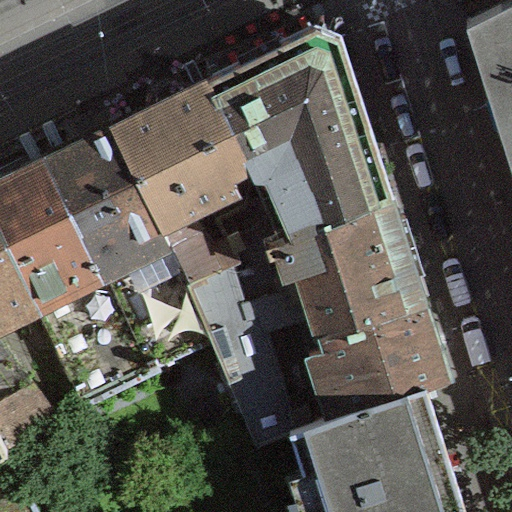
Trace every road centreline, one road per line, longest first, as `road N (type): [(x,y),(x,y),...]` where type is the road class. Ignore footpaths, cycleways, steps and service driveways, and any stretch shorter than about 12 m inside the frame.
road 1 (residential): [(511,375),(381,0)]
road 2 (residential): [(0,76),(153,0)]
